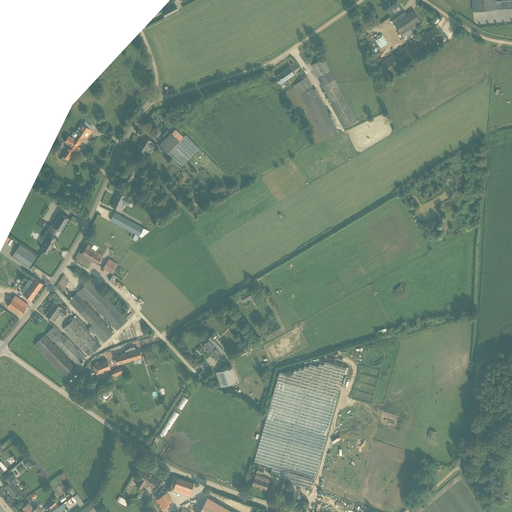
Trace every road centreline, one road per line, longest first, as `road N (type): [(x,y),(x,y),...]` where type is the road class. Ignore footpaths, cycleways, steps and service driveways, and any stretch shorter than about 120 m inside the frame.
road 1 (unclassified): [(1,347),(167,467),(289,511)]
road 2 (unclassified): [(161,100),(268,64),(361,0)]
road 3 (track): [(402,511),(467,458),(480,361),(511,343)]
road 4 (unclassified): [(65,261),(141,110),(161,100)]
road 5 (unclassified): [(196,373),(118,291),(65,261)]
